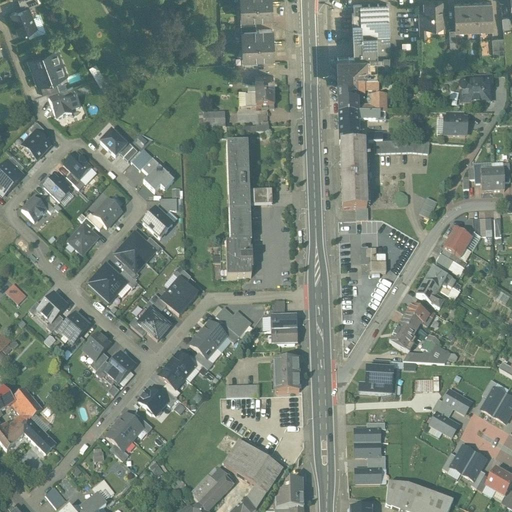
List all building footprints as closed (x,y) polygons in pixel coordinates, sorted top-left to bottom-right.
[(17,0),(22,10),(28,8),(38,5),(36,0),(17,0)] [(441,3),(424,4),(424,15),(425,27),(426,27),(442,26),(441,3)] [(491,3),(478,4),(479,28),(491,27),(491,30),(492,30),(491,3)] [(466,4),(453,5),(455,32),(455,29),(467,28),(466,4)] [(478,4),(466,4),(467,28),(479,28),(478,4)] [(271,5),(242,6),(243,20),(255,19),(271,19),(271,10),(272,8),(271,7),(271,5)] [(387,5),(353,6),(353,15),(352,15),(353,58),(376,58),(390,58),(389,37),(387,5)] [(22,10),(11,14),(19,35),(35,29),(28,8),(22,10)] [(255,31),(243,32),(244,46),(272,45),(272,42),(273,41),(272,39),(272,31),(255,31)] [(272,45),(244,46),(245,59),(256,59),(273,58),(273,50),(274,48),(272,47),(272,45)] [(56,49),(28,60),(37,85),(65,75),(56,49)] [(376,58),(353,58),(353,59),(337,59),(338,87),(364,86),(377,86),(376,58)] [(273,77),(255,77),(256,96),(273,96),(273,77)] [(488,84),(474,85),(474,84),(461,84),(459,87),(459,91),(462,94),(462,105),(469,105),(472,108),(479,108),(482,105),(489,104),(488,84)] [(367,94),(367,91),(364,91),(364,86),(338,87),(338,95),(356,94),(365,94),(367,94)] [(73,93),(48,102),(55,119),(56,119),(57,123),(72,117),(70,113),(79,110),(73,93)] [(356,94),(338,95),(339,115),(357,114),(357,109),(356,94)] [(256,108),(256,96),(247,97),(247,108),(256,108)] [(273,96),(256,96),(256,108),(267,107),(274,107),(273,96)] [(382,97),(374,97),(374,114),(383,115),(382,97)] [(357,114),(339,115),(339,130),(357,129),(357,121),(357,114)] [(374,114),(357,114),(357,121),(363,121),(363,122),(375,122),(374,114)] [(224,115),(204,116),(204,129),(225,129),(224,115)] [(446,120),(444,120),(443,137),(465,138),(466,121),(463,121),(446,120)] [(49,139),(36,127),(29,134),(33,138),(35,136),(45,144),(49,139)] [(126,149),(111,134),(99,146),(114,160),(119,156),(126,149)] [(45,144),(35,136),(33,138),(22,150),(37,164),(50,150),(45,144)] [(358,136),(339,136),(340,146),(358,145),(358,137),(358,136)] [(382,136),(358,137),(358,145),(374,144),(382,144),(382,136)] [(429,145),(409,143),(382,144),(374,144),(375,156),(412,154),(428,156),(429,145)] [(358,145),(340,146),(340,164),(341,192),(342,212),(355,211),(366,211),(364,145),(358,145)] [(126,149),(119,156),(127,164),(137,154),(128,146),(126,149)] [(247,147),(227,147),(229,215),(250,214),(250,209),(249,186),(247,147)] [(144,153),(131,165),(140,174),(142,172),(152,161),(144,153)] [(71,175),(79,183),(91,171),(76,157),(64,169),(71,175)] [(12,161),(8,165),(19,176),(23,171),(12,161)] [(160,168),(152,161),(142,172),(149,179),(159,169),(160,168)] [(8,165),(0,173),(0,198),(2,200),(22,179),(19,176),(8,165)] [(174,184),(159,169),(149,179),(143,185),(154,196),(160,190),(164,194),(174,184)] [(491,173),(480,174),(481,186),(481,194),(492,193),(491,173)] [(503,173),(491,173),(492,193),(504,193),(503,184),(503,173)] [(71,175),(65,181),(71,187),(79,194),(84,188),(79,183),(71,175)] [(58,184),(54,179),(44,190),(59,205),(69,194),(67,192),(58,184)] [(63,179),(58,184),(67,192),(71,187),(65,181),(63,179)] [(270,186),(249,186),(250,209),(271,209),(270,186)] [(173,198),(180,198),(180,190),(172,191),(173,198)] [(42,199),(37,204),(46,212),(51,217),(55,212),(42,199)] [(427,200),(419,216),(429,221),(437,205),(427,200)] [(37,204),(34,201),(21,213),(34,225),(46,212),(37,204)] [(177,202),(159,202),(159,212),(168,214),(177,214),(177,202)] [(121,215),(108,203),(93,220),(103,229),(106,232),(121,215)] [(366,211),(355,211),(356,223),(368,223),(367,211),(366,211)] [(143,225),(160,241),(172,227),(164,219),(158,214),(156,212),(143,225)] [(250,214),(229,215),(230,246),(250,246),(251,245),(250,214)] [(99,233),(103,229),(93,220),(90,217),(86,222),(95,229),(99,233)] [(83,227),(91,234),(95,229),(86,222),(81,218),(77,222),(83,227)] [(473,221),(467,222),(461,233),(472,239),(474,235),(473,221)] [(91,234),(83,227),(67,245),(82,259),(98,241),(91,234)] [(472,241),(454,231),(448,241),(466,251),(472,241)] [(134,235),(125,246),(146,264),(155,253),(146,245),(134,235)] [(150,240),(146,245),(155,253),(159,256),(163,252),(150,240)] [(466,251),(448,241),(443,251),(451,256),(460,261),(466,251)] [(146,264),(125,246),(114,258),(125,267),(135,276),(146,264)] [(230,246),(226,246),(226,247),(227,247),(227,254),(226,254),(227,272),(228,272),(228,279),(227,279),(227,281),(251,280),(251,273),(253,273),(252,253),(250,253),(250,246),(230,246)] [(375,252),(368,252),(368,251),(362,251),(362,267),(369,266),(376,266),(375,260),(375,252)] [(452,263),(440,256),(435,265),(447,272),(452,263)] [(460,261),(451,256),(448,261),(458,267),(461,262),(460,261)] [(385,258),(377,258),(377,260),(375,260),(376,266),(385,266),(385,258)] [(376,266),(369,266),(369,276),(386,276),(385,266),(376,266)] [(119,279),(106,267),(89,286),(109,304),(126,285),(119,279)] [(135,276),(125,267),(121,272),(123,273),(134,283),(138,278),(135,276)] [(179,282),(185,287),(191,281),(179,269),(173,276),(179,282)] [(439,274),(432,270),(424,284),(438,292),(442,286),(450,291),(455,284),(444,277),(439,274)] [(134,283),(123,273),(119,279),(126,285),(132,291),(137,285),(134,283)] [(179,282),(170,292),(188,308),(197,297),(185,287),(179,282)] [(12,284),(4,294),(18,306),(26,297),(12,284)] [(438,292),(424,284),(416,297),(423,302),(422,303),(427,306),(428,305),(439,311),(443,303),(435,298),(438,292)] [(188,308),(170,292),(161,303),(167,308),(179,319),(188,308)] [(67,309),(54,296),(41,310),(37,314),(51,326),(58,317),(67,309)] [(155,298),(149,304),(161,315),(167,308),(161,303),(155,298)] [(161,315),(149,304),(143,311),(148,315),(150,313),(157,319),(161,315)] [(283,304),(276,304),(272,310),(273,313),(284,312),(283,304)] [(37,314),(41,310),(36,305),(28,314),(33,319),(37,314)] [(421,315),(410,308),(405,317),(421,326),(427,330),(432,321),(421,315)] [(435,316),(424,310),(421,315),(432,321),(435,316)] [(223,311),(216,320),(223,326),(239,339),(250,326),(237,314),(233,319),(223,311)] [(157,319),(150,313),(148,315),(139,325),(137,327),(146,335),(157,344),(169,330),(157,319)] [(63,322),(58,317),(51,326),(47,331),(51,335),(54,332),(62,323),(63,322)] [(89,329),(75,317),(66,327),(58,336),(71,348),(80,339),(89,329)] [(421,326),(405,317),(399,326),(415,336),(421,326)] [(284,319),(273,320),(273,334),(294,333),(294,319),(284,319)] [(135,321),(129,328),(142,339),(146,335),(137,327),(139,325),(135,321)] [(58,336),(66,327),(62,323),(54,332),(58,336)] [(209,325),(200,336),(216,350),(226,339),(218,332),(209,325)] [(234,345),(239,339),(223,326),(218,332),(226,339),(234,345)] [(415,336),(399,326),(389,344),(405,353),(413,340),(415,336)] [(294,333),(273,334),(274,348),(295,347),(294,333)] [(4,335),(0,338),(0,349),(3,352),(11,343),(4,335)] [(109,346),(98,336),(83,353),(95,363),(102,355),(109,346)] [(216,350),(200,336),(190,348),(199,355),(206,362),(216,350)] [(440,344),(429,337),(426,342),(437,349),(440,344)] [(84,343),(80,339),(71,348),(68,352),(72,356),(84,343)] [(413,340),(405,353),(408,355),(409,356),(413,348),(411,347),(415,341),(413,340)] [(437,349),(426,342),(421,350),(432,357),(437,349)] [(432,357),(421,350),(413,348),(409,356),(408,355),(403,365),(445,366),(450,357),(437,349),(432,357)] [(90,369),(96,375),(105,364),(108,361),(102,355),(95,363),(90,369)] [(206,362),(199,355),(194,361),(207,372),(212,367),(206,362)] [(134,368),(120,356),(110,368),(103,376),(106,378),(117,388),(134,368)] [(178,356),(168,367),(185,381),(195,370),(186,363),(178,356)] [(190,358),(186,363),(195,370),(203,377),(207,372),(194,361),(190,358)] [(298,362),(273,363),(274,395),(299,394),(298,362)] [(373,362),(372,370),(390,371),(391,363),(373,362)] [(110,368),(105,364),(96,375),(94,377),(102,383),(106,378),(103,376),(110,368)] [(175,392),(185,381),(168,367),(159,378),(167,385),(175,392)] [(511,373),(511,372),(503,367),(500,374),(511,380),(511,373)] [(359,396),(391,397),(391,388),(392,371),(390,371),(372,370),(366,370),(365,389),(359,388),(359,396)] [(433,383),(415,383),(415,395),(433,394),(433,383)] [(491,383),(483,398),(488,401),(494,390),(497,386),(491,383)] [(175,392),(167,385),(163,390),(176,401),(180,396),(175,392)] [(259,387),(226,388),(226,400),(259,399),(259,387)] [(113,400),(119,393),(113,388),(107,395),(113,400)] [(399,389),(391,388),(391,397),(399,398),(399,389)] [(5,390),(0,393),(0,406),(4,411),(15,403),(14,402),(5,390)] [(176,401),(163,390),(157,398),(166,406),(170,409),(177,402),(176,401)] [(506,397),(494,390),(488,401),(481,413),(493,420),(506,397)] [(42,412),(24,392),(14,402),(15,403),(15,404),(25,414),(32,421),(42,412)] [(157,398),(150,392),(139,405),(146,411),(146,414),(151,418),(154,418),(155,419),(166,406),(157,398)] [(449,392),(442,404),(454,411),(465,417),(472,405),(449,392)] [(511,414),(511,400),(506,397),(493,420),(505,427),(511,415),(511,414)] [(435,407),(451,416),(454,411),(442,404),(438,402),(435,407)] [(447,422),(451,416),(435,407),(432,413),(436,415),(447,422)] [(25,414),(10,427),(15,433),(27,421),(29,423),(32,421),(25,414)] [(458,428),(447,422),(436,415),(429,427),(451,440),(458,428)] [(134,425),(125,417),(115,428),(132,443),(142,432),(134,425)] [(139,420),(134,425),(142,432),(147,436),(152,431),(139,420)] [(15,433),(9,439),(4,432),(1,429),(0,429),(0,441),(8,452),(25,435),(47,456),(56,448),(34,426),(33,427),(29,423),(27,421),(15,433)] [(10,427),(4,432),(9,439),(15,433),(10,427)] [(132,443),(115,428),(106,440),(114,447),(122,454),(132,443)] [(353,433),(353,446),(380,446),(380,433),(367,433),(353,433)] [(227,454),(231,457),(239,444),(235,442),(227,454)] [(282,472),(239,444),(231,457),(222,471),(240,482),(252,490),(264,498),(282,472)] [(380,459),(380,446),(353,446),(354,459),(367,459),(380,459)] [(122,454),(114,447),(109,453),(123,465),(128,459),(122,454)] [(450,471),(462,478),(475,454),(463,447),(456,459),(450,471)] [(94,463),(102,462),(101,454),(93,455),(94,463)] [(462,478),(473,484),(479,474),(486,461),(475,454),(462,478)] [(450,471),(456,459),(451,456),(442,471),(448,474),(450,471)] [(490,480),(486,487),(486,488),(496,493),(506,476),(496,470),(490,480)] [(218,488),(225,481),(220,474),(216,471),(209,478),(218,488)] [(240,482),(222,471),(220,474),(225,481),(233,489),(240,482)] [(380,487),(380,472),(367,473),(354,473),(354,487),(380,487)] [(471,488),(476,491),(484,477),(479,474),(473,484),(471,488)] [(511,487),(511,479),(506,476),(496,493),(505,499),(506,499),(510,492),(511,487)] [(484,477),(476,491),(482,494),(486,488),(486,487),(490,480),(484,477)] [(209,478),(190,495),(200,507),(217,490),(218,488),(209,478)] [(217,490),(224,497),(233,489),(225,481),(218,488),(217,490)] [(112,495),(103,483),(92,491),(97,497),(102,503),(112,495)] [(302,484),(288,484),(288,490),(284,490),(285,497),(279,497),(279,506),(275,506),(274,511),(296,511),(302,511),(302,484)] [(448,511),(452,504),(408,488),(387,486),(387,487),(385,508),(396,511),(448,511)] [(55,489),(46,496),(52,505),(62,498),(55,489)] [(200,507),(200,508),(202,511),(209,511),(224,497),(217,490),(200,507)] [(243,502),(254,511),(256,511),(264,498),(252,490),(243,502)] [(511,493),(510,492),(506,499),(505,499),(501,505),(507,509),(511,499),(511,493)] [(82,510),(81,510),(82,511),(99,511),(105,507),(102,503),(97,497),(82,510)] [(62,498),(52,505),(56,510),(66,503),(62,498)] [(254,511),(243,502),(235,510),(236,511),(254,511)]
